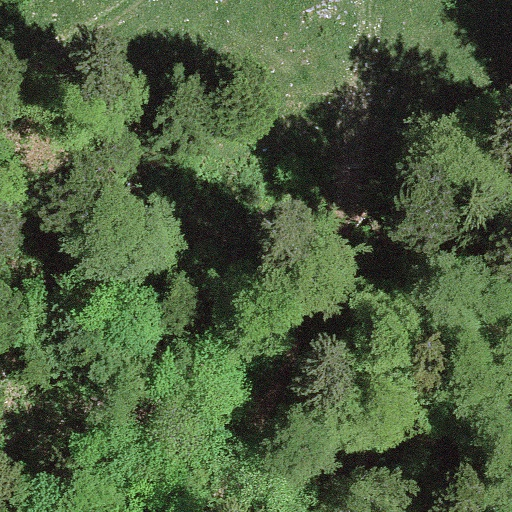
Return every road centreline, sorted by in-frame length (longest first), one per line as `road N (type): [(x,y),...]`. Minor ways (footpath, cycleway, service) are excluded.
road 1 (track): [(369,0),(352,198),(332,268),(232,511)]
road 2 (track): [(0,83),(140,0)]
